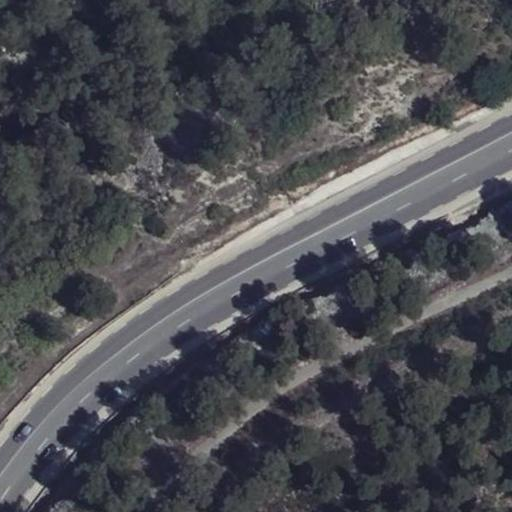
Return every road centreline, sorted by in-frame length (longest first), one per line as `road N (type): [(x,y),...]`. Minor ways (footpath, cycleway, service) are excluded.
road 1 (secondary): [(0,491),(64,413),(137,349),(236,283),(511,137)]
road 2 (track): [(134,511),(280,392),(511,253)]
